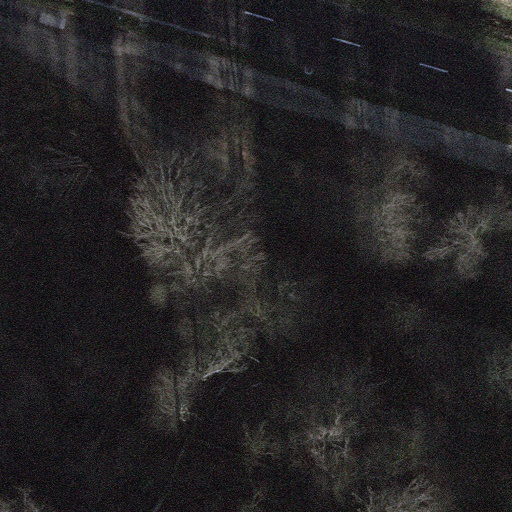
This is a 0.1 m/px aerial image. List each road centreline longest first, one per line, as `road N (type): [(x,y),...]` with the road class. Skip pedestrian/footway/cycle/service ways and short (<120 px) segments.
road 1 (track): [(0,8),(18,13),(144,131),(511,288)]
road 2 (track): [(18,13),(511,154)]
road 3 (tertiary): [(511,92),(180,0)]
